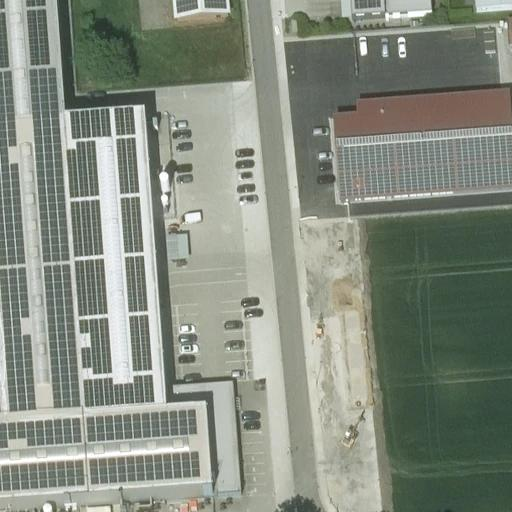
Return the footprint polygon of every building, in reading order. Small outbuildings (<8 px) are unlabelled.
[(0,0),(0,135),(66,131),(55,0),(0,0)] [(226,0),(175,0),(178,24),(229,19),(226,0)] [(430,0),(350,0),(352,23),(432,18),(430,0)] [(511,0),(476,0),(477,14),(511,11),(511,0)] [(511,131),(511,113),(335,126),(341,205),(511,192),(511,131)] [(66,131),(0,135),(0,511),(80,511),(215,502),(209,418),(169,421),(89,427),(66,131)] [(234,388),(167,393),(169,421),(209,418),(215,502),(242,499),(234,388)]
